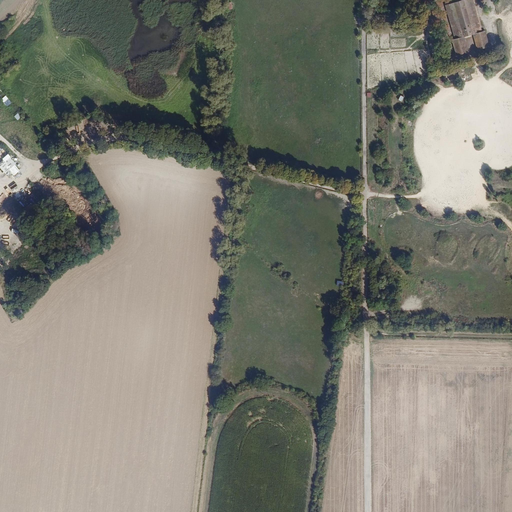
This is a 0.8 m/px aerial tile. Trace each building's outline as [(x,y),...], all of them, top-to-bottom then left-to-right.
[(465,1),(454,4),(461,32),(471,29),(465,1)] [(443,76),(445,83),(455,81),(453,74),(443,76)] [(58,157),(54,152),(49,156),(53,161),(58,157)] [(9,159),(7,160),(2,154),(0,156),(0,164),(1,166),(8,160),(12,165),(14,164),(9,159)] [(15,164),(5,172),(10,178),(14,176),(16,179),(22,174),(15,164)]
